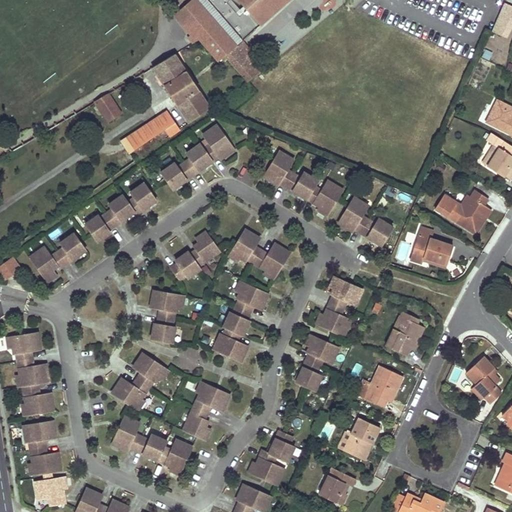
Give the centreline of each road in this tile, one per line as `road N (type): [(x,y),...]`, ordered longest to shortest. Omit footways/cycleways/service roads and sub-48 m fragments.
road 1 (residential): [(60,313),(86,457),(190,505),(209,496),(267,407),(276,350),(325,242)]
road 2 (residential): [(325,242),(222,189),(69,292),(60,313)]
road 3 (unknown): [(169,107),(0,214)]
road 4 (residential): [(418,403),(468,433),(458,466),(441,479),(410,468),(400,444)]
road 5 (residential): [(418,403),(479,280)]
